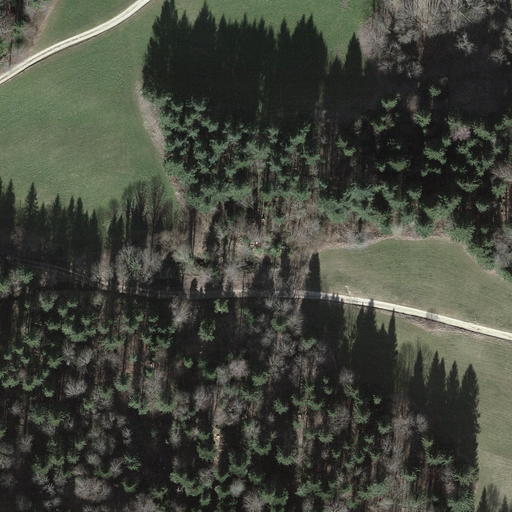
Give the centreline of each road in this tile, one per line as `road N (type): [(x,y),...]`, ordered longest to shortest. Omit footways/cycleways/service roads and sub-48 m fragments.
road 1 (track): [(511,337),(309,295),(179,294),(77,276),(0,291)]
road 2 (track): [(0,79),(148,0)]
